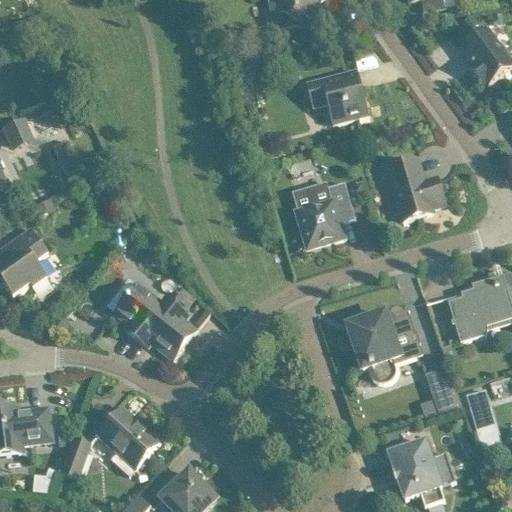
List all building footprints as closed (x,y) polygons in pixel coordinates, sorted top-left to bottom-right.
[(266,0),(270,19),(287,32),(320,27),(329,16),(326,0),(266,0)] [(409,0),(410,5),(422,4),(423,16),(455,12),(453,0),(409,0)] [(472,19),(462,26),(468,35),(478,27),(472,19)] [(511,72),(511,65),(487,32),(459,52),(459,53),(460,52),(469,65),(468,65),(469,66),(471,64),(473,68),(470,71),(469,71),(483,91),(484,91),(483,90),(486,88),(487,90),(487,91),(511,72)] [(346,78),(306,88),(312,112),(327,108),(333,129),(369,119),(361,89),(357,75),(346,78)] [(4,133),(14,154),(34,145),(24,124),(4,133)] [(417,165),(387,173),(403,226),(433,217),(431,213),(445,208),(437,182),(427,186),(423,183),(417,165)] [(0,200),(11,196),(12,192),(9,183),(4,182),(0,173),(0,200)] [(325,186),(292,196),(298,217),(308,250),(308,252),(334,244),(334,246),(346,243),(341,228),(354,224),(356,224),(344,186),(327,192),(325,186)] [(33,293),(48,282),(36,266),(48,257),(31,233),(0,254),(0,266),(3,271),(0,273),(0,287),(1,290),(4,288),(13,302),(31,289),(33,293)] [(448,306),(461,348),(485,340),(488,335),(487,331),(511,323),(511,281),(511,277),(503,280),(502,275),(501,275),(502,280),(472,289),(473,294),(461,298),(462,302),(448,306)] [(187,320),(165,303),(162,308),(138,289),(115,318),(130,329),(126,334),(148,351),(151,347),(173,364),(196,335),(184,325),(187,320)] [(415,335),(408,316),(410,316),(409,314),(404,316),(403,315),(402,313),(401,312),(399,312),(397,311),(396,312),(394,312),(392,313),(391,314),(390,316),(390,318),(390,319),(390,321),(387,322),(386,318),(355,328),(350,338),(363,374),(371,371),(374,381),(375,382),(376,384),(378,386),(379,387),(381,388),(383,388),(386,388),(388,388),(390,387),(391,386),(393,385),(394,383),(395,381),(396,379),(396,377),(396,375),(396,373),(394,369),(423,359),(419,347),(420,347),(416,335),(415,335)] [(442,353),(447,366),(457,362),(452,345),(449,346),(450,350),(442,353)] [(420,408),(425,425),(439,420),(462,412),(448,370),(425,378),(434,404),(420,408)] [(485,395),(467,400),(471,416),(490,411),(485,395)] [(0,410),(0,459),(22,457),(21,448),(52,444),(48,413),(26,416),(26,418),(18,419),(16,409),(0,410)] [(119,416),(98,440),(118,458),(112,464),(130,480),(135,474),(160,446),(147,434),(123,412),(119,416)] [(70,436),(59,437),(60,451),(72,449),(70,436)] [(498,440),(479,445),(484,460),(502,455),(498,440)] [(63,477),(78,483),(90,449),(75,443),(63,477)] [(426,446),(390,459),(396,477),(393,478),(394,480),(396,487),(399,486),(405,504),(421,499),(425,511),(445,505),(440,492),(456,486),(446,457),(431,462),(426,446)] [(180,486),(162,503),(171,511),(207,511),(216,504),(199,486),(198,487),(189,477),(184,482),(180,486)] [(46,510),(50,511),(60,511),(64,504),(52,498),(46,510)] [(127,511),(148,511),(151,510),(139,499),(127,511)]
